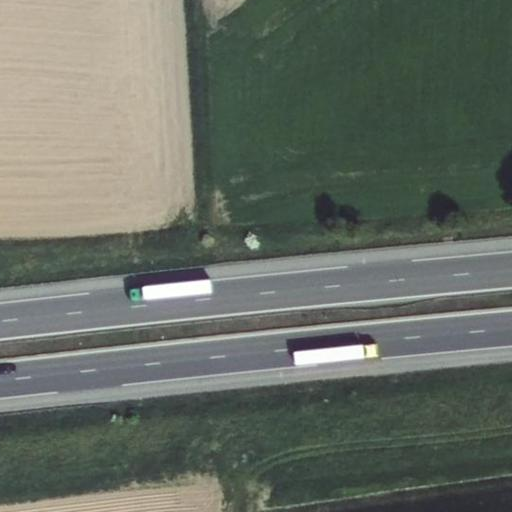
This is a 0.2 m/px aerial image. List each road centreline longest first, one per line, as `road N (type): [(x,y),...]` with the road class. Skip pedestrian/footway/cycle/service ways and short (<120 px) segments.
road 1 (motorway): [(511,270),(0,322)]
road 2 (motorway): [(0,383),(511,331)]
